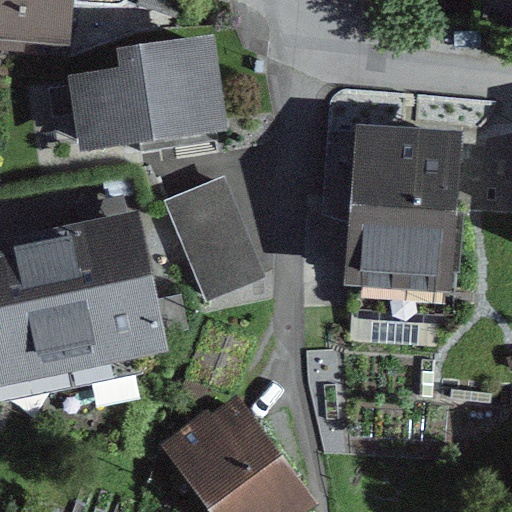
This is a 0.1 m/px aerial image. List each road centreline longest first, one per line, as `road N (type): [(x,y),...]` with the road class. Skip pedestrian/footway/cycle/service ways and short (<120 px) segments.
road 1 (unknown): [(0,177),(168,169),(273,151),(327,36)]
road 2 (residential): [(327,36),(511,70)]
